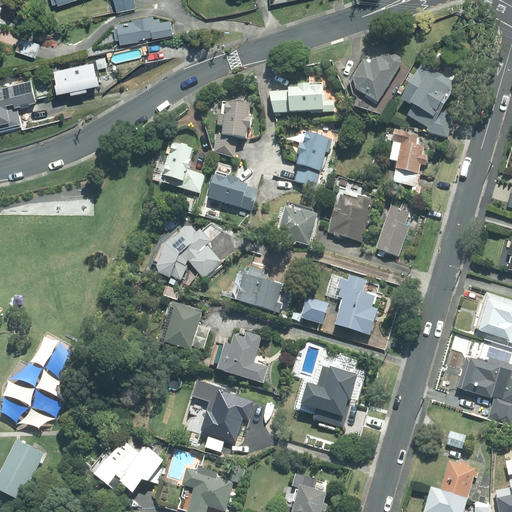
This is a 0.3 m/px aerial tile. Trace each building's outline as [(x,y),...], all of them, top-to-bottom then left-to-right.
[(50,0),(53,9),(81,0),(50,0)] [(129,0),(113,0),(115,12),(131,10),(129,0)] [(168,16),(112,25),(116,49),(173,40),(168,16)] [(357,92),(376,105),(408,57),(388,44),(357,92)] [(130,51),(110,55),(112,66),(132,62),(130,51)] [(463,86),(429,62),(404,97),(417,105),(407,119),(430,134),(463,86)] [(51,88),(53,98),(96,89),(92,66),(51,74),(54,88),(51,88)] [(325,79),(267,88),(272,119),(330,110),(325,79)] [(34,105),(29,83),(0,89),(0,130),(21,126),(17,109),(34,105)] [(252,99),(219,95),(213,153),(236,155),(238,139),(247,140),(252,99)] [(332,137),(305,128),(289,179),(316,188),(332,137)] [(433,136),(400,128),(386,185),(419,193),(433,136)] [(198,151),(172,143),(159,184),(201,197),(208,174),(193,169),(198,151)] [(264,192),(219,175),(209,200),(255,218),(264,192)] [(374,199),(340,190),(329,233),(363,242),(374,199)] [(418,213),(395,204),(378,248),(401,258),(418,213)] [(321,214),(286,205),(279,232),(313,242),(321,214)] [(183,219),(177,211),(159,225),(165,233),(183,219)] [(219,237),(202,212),(143,250),(169,290),(197,272),(203,282),(230,265),(214,240),(219,237)] [(297,282),(242,261),(228,298),(283,318),(297,282)] [(330,304),(307,297),(300,319),(369,340),(384,292),(364,286),(367,276),(340,268),(330,304)] [(511,297),(484,290),(472,331),(511,342),(511,297)] [(148,340),(188,353),(201,311),(161,298),(148,340)] [(216,366),(261,382),(270,356),(263,353),(268,338),(230,325),(216,366)] [(305,405),(346,419),(362,372),(335,363),(339,352),(312,343),(304,367),(327,375),(321,395),(310,391),(305,405)] [(511,366),(468,356),(460,391),(501,401),(504,388),(511,389),(511,366)] [(200,434),(236,444),(242,421),(265,427),(270,408),(211,392),(200,434)] [(468,438),(448,433),(445,446),(465,451),(468,438)] [(106,453),(92,467),(124,498),(145,476),(155,486),(170,470),(142,443),(120,466),(106,453)] [(42,459),(16,444),(0,471),(0,496),(16,505),(42,459)] [(462,511),(476,467),(449,459),(440,489),(429,485),(421,511),(462,511)] [(223,511),(233,478),(186,465),(180,487),(192,491),(186,511),(203,511),(205,508),(219,511),(223,511)] [(322,511),(330,485),(299,476),(288,511),(322,511)] [(511,511),(511,486),(494,489),(497,511),(511,511)] [(179,494),(160,489),(156,506),(175,511),(179,494)] [(489,511),(490,505),(476,503),(475,511),(489,511)]
